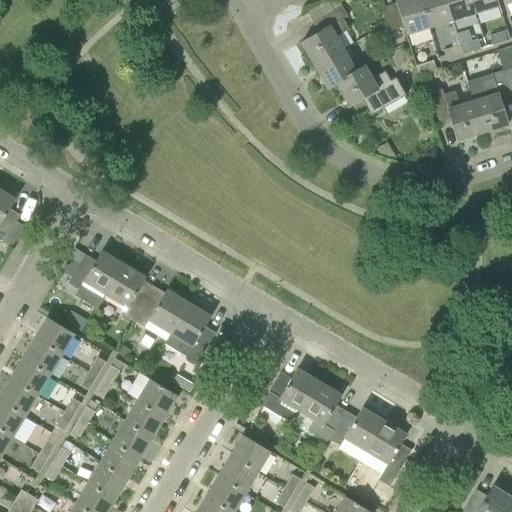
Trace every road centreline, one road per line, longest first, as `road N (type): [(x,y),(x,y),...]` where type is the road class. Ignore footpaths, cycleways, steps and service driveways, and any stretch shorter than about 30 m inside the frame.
road 1 (residential): [(511,162),(423,181),(344,161),(309,130),(237,11)]
road 2 (residential): [(147,511),(272,305)]
road 3 (residential): [(470,424),(272,305)]
road 4 (residential): [(272,305),(82,192)]
road 5 (residential): [(0,326),(82,192)]
